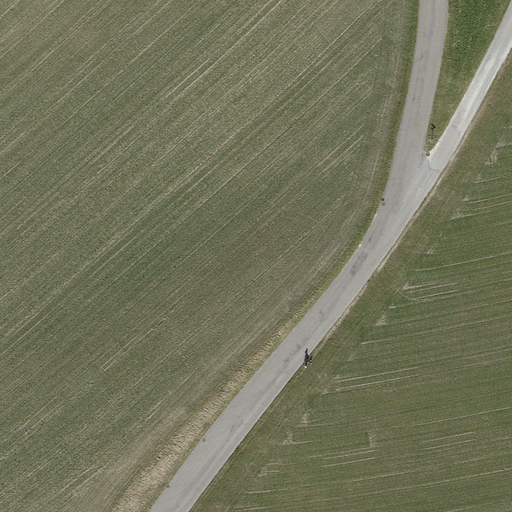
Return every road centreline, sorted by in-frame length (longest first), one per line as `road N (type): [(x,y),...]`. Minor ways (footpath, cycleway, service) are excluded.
road 1 (unclassified): [(170,511),(393,219)]
road 2 (unclassified): [(393,219),(437,161),(511,28)]
road 3 (unclassified): [(393,219),(435,0)]
